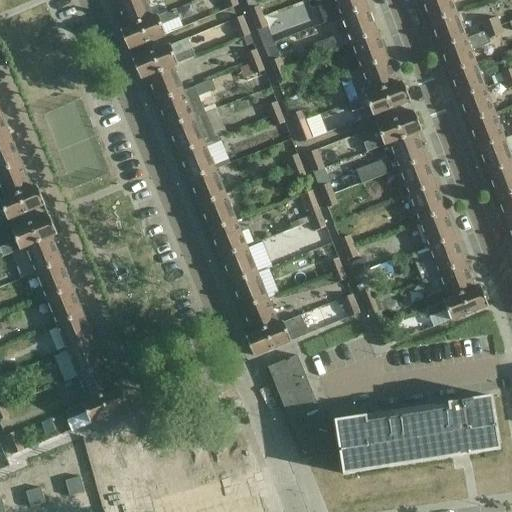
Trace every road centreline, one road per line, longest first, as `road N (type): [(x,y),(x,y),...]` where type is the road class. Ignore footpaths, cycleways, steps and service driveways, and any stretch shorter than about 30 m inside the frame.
road 1 (unknown): [(0,31),(155,409),(174,511)]
road 2 (residential): [(239,377),(88,0)]
road 3 (residential): [(393,0),(511,314)]
road 4 (residential): [(52,478),(155,409),(239,377)]
road 5 (residential): [(295,511),(239,377)]
